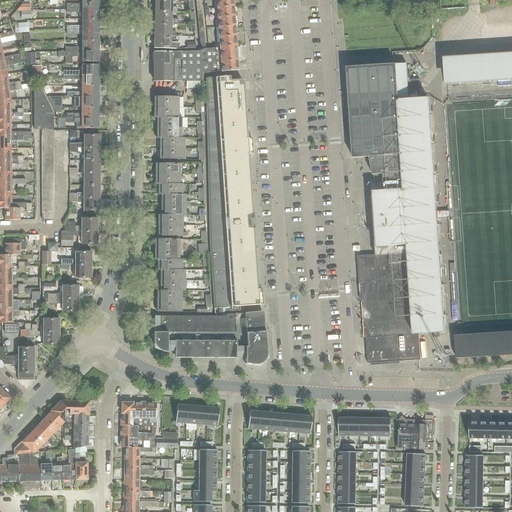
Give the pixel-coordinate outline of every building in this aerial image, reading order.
[(81,0),(81,4),(66,4),(66,9),(99,9),(99,8),(98,8),(98,6),(99,6),(98,0),(81,0)] [(173,1),(156,0),(156,1),(156,8),(156,11),(155,11),(155,12),(172,12),(177,13),(177,7),(172,7),(173,1)] [(232,0),(215,0),(219,48),(236,47),(235,27),(234,16),(233,7),(232,0)] [(426,0),(428,10),(437,9),(435,0),(426,0)] [(99,9),(66,9),(66,13),(81,13),(81,19),(99,19),(99,11),(98,11),(98,9),(99,9)] [(30,11),(21,12),(21,20),(32,19),(32,11),(30,11)] [(172,12),(155,12),(155,13),(155,20),(155,23),(155,24),(172,25),(175,25),(178,25),(178,19),(172,19),(172,12)] [(66,26),(66,30),(99,30),(98,30),(98,28),(99,28),(99,19),(81,19),(81,26),(66,26)] [(28,23),(18,24),(19,33),(29,33),(28,23)] [(172,25),(155,24),(155,25),(155,32),(155,35),(155,36),(154,36),(175,36),(176,31),(172,31),(172,25)] [(99,30),(66,30),(66,35),(81,35),(81,41),(99,41),(99,32),(98,32),(98,30),(99,30)] [(13,36),(0,38),(0,50),(2,50),(1,44),(15,41),(13,36)] [(154,48),(159,49),(179,49),(179,43),(175,43),(175,36),(154,36),(154,37),(155,37),(154,44),(155,44),(155,46),(154,46),(154,47),(154,48)] [(65,47),(65,52),(99,52),(99,51),(98,51),(98,49),(99,49),(99,41),(81,41),(81,47),(65,47)] [(30,44),(23,44),(24,53),(31,52),(30,44)] [(221,72),(238,71),(236,47),(219,48),(221,72)] [(186,81),(202,81),(202,73),(221,72),(219,48),(205,49),(200,49),(200,51),(181,53),(154,53),(154,54),(154,63),(155,63),(155,71),(154,71),(154,80),(154,82),(175,82),(186,81)] [(21,59),(20,54),(4,58),(2,50),(0,50),(0,63),(5,63),(21,59)] [(81,63),(97,63),(99,63),(99,54),(98,54),(98,52),(99,52),(65,52),(65,57),(81,58),(81,63)] [(35,53),(23,53),(28,65),(35,65),(35,53)] [(22,63),(21,59),(5,63),(0,63),(0,76),(8,75),(6,67),(22,63)] [(502,81),(501,59),(446,63),(447,85),(502,81)] [(444,332),(444,331),(429,98),(409,99),(406,63),(396,64),(393,64),(360,66),(354,67),(347,67),(346,67),(348,85),(351,131),(352,158),(356,158),(369,157),(372,175),(374,175),(379,174),(380,182),(374,183),(370,183),(373,216),(373,219),(373,223),(375,256),(379,256),(389,255),(389,258),(359,259),(359,265),(362,301),(364,338),(366,338),(367,364),(421,360),(419,334),(444,332)] [(63,71),(63,75),(99,76),(99,75),(98,75),(98,73),(99,73),(99,65),(97,65),(94,65),(81,65),(81,71),(66,71),(63,71)] [(41,66),(31,66),(31,77),(42,76),(41,66)] [(8,75),(0,76),(0,88),(10,87),(15,86),(14,82),(9,83),(8,75)] [(99,76),(63,75),(63,80),(81,80),(81,86),(99,86),(99,78),(98,78),(98,76),(99,76)] [(251,306),(262,305),(263,305),(262,289),(257,290),(252,227),(248,227),(248,218),(252,218),(247,155),(253,154),(252,139),(246,139),(242,81),(230,82),(230,77),(206,79),(209,245),(214,308),(246,306),(246,307),(251,307),(251,306)] [(186,81),(186,89),(196,89),(196,96),(202,96),(202,81),(186,81)] [(34,130),(36,130),(41,130),(53,130),(53,128),(54,114),(39,84),(34,84),(34,125),(34,130)] [(10,87),(0,88),(0,100),(11,100),(10,91),(15,90),(15,86),(10,87)] [(73,92),(73,97),(98,97),(98,95),(99,95),(99,86),(81,86),(81,92),(73,92)] [(73,97),(73,102),(81,102),(81,108),(99,108),(99,99),(98,99),(98,97),(73,97)] [(179,108),(179,97),(154,97),(154,104),(155,104),(155,107),(154,107),(154,108),(179,108)] [(0,100),(0,112),(11,113),(11,100),(0,100)] [(73,114),(73,118),(98,118),(98,116),(99,116),(99,108),(81,108),(81,114),(73,114)] [(179,108),(154,108),(154,115),(155,115),(155,118),(154,118),(157,118),(165,118),(165,117),(179,118),(179,108)] [(0,124),(11,125),(11,117),(17,117),(23,117),(23,113),(17,113),(11,113),(0,112),(0,124)] [(182,118),(179,118),(165,117),(165,118),(157,118),(157,125),(158,125),(158,128),(157,128),(182,128),(182,118)] [(73,118),(73,123),(81,123),(81,128),(81,129),(94,129),(99,129),(99,128),(99,121),(98,121),(98,119),(98,118),(73,118)] [(0,136),(23,137),(31,137),(31,132),(11,132),(11,128),(11,125),(0,124),(0,136)] [(157,138),(185,138),(182,138),(182,128),(157,128),(157,135),(158,135),(158,138),(157,138)] [(78,144),(78,148),(83,148),(100,148),(99,148),(99,144),(100,144),(100,136),(95,135),(83,135),(83,143),(78,143),(78,144)] [(17,141),(23,141),(23,137),(0,136),(0,148),(11,149),(11,141),(17,141)] [(185,138),(157,138),(157,139),(160,139),(159,145),(161,145),(161,148),(159,148),(159,149),(184,149),(185,138)] [(11,149),(0,148),(0,160),(17,160),(17,157),(17,156),(11,156),(11,149)] [(77,152),(77,153),(83,153),(83,161),(100,161),(100,153),(99,153),(99,149),(100,149),(100,148),(83,148),(78,148),(77,152)] [(159,159),(164,159),(184,159),(184,149),(159,149),(159,156),(161,156),(161,159),(159,159)] [(17,160),(0,160),(0,172),(11,172),(11,165),(17,165),(17,160)] [(100,169),(100,161),(83,161),(83,173),(100,173),(99,173),(99,169),(100,169)] [(180,164),(160,164),(155,164),(155,171),(157,171),(157,174),(155,174),(180,174),(180,164)] [(11,172),(0,172),(0,184),(11,184),(17,184),(17,180),(11,180),(11,172)] [(100,174),(100,173),(83,173),(83,186),(99,186),(100,178),(99,178),(99,174),(100,174)] [(180,174),(155,174),(155,181),(157,181),(157,184),(155,184),(155,185),(183,185),(183,184),(180,184),(180,174)] [(0,196),(9,196),(11,197),(11,184),(0,184),(0,196)] [(183,185),(155,185),(158,185),(158,192),(159,192),(159,195),(158,194),(158,195),(186,195),(183,195),(183,185)] [(77,194),(77,198),(99,198),(99,194),(99,186),(83,186),(83,193),(77,193),(77,194)] [(190,202),(186,202),(186,195),(158,195),(161,195),(161,202),(162,202),(162,205),(161,205),(162,205),(186,205),(186,206),(190,207),(190,202)] [(0,208),(5,209),(5,208),(11,208),(15,208),(20,208),(25,208),(25,204),(25,203),(11,203),(11,197),(9,196),(0,196),(0,208)] [(77,198),(77,202),(83,202),(83,211),(95,211),(100,211),(99,211),(99,203),(99,199),(99,198),(77,198)] [(186,205),(162,205),(161,205),(161,215),(162,215),(183,215),(183,216),(190,216),(190,213),(186,213),(186,206),(186,205)] [(20,220),(20,208),(15,208),(11,208),(5,208),(5,209),(5,220),(20,220)] [(183,215),(162,215),(158,215),(158,222),(159,222),(159,225),(158,225),(158,226),(183,226),(183,216),(183,215)] [(98,219),(83,219),(81,219),(81,227),(75,227),(75,222),(67,222),(67,226),(64,226),(64,231),(81,232),(97,232),(97,231),(97,227),(97,219),(98,219)] [(197,233),(201,233),(201,232),(205,232),(204,221),(200,222),(200,223),(196,223),(197,233)] [(157,236),(183,237),(187,237),(187,233),(183,233),(183,226),(158,226),(157,233),(159,233),(159,236),(157,236)] [(81,232),(64,231),(64,232),(62,232),(61,236),(73,236),(73,237),(81,237),(81,244),(98,244),(97,244),(97,236),(97,232),(81,232)] [(39,235),(28,235),(28,241),(34,241),(34,247),(38,247),(39,247),(39,236),(39,235)] [(61,236),(61,243),(60,247),(73,247),(73,237),(73,236),(61,236)] [(154,249),(154,250),(179,250),(179,239),(154,239),(154,247),(156,247),(156,249),(154,249)] [(25,250),(25,240),(8,240),(8,244),(5,244),(5,255),(12,255),(12,256),(20,255),(20,250),(25,250)] [(207,254),(206,244),(202,244),(202,245),(198,245),(198,254),(202,253),(203,255),(207,254)] [(179,250),(154,250),(154,257),(156,257),(156,260),(179,260),(179,250)] [(51,265),(51,252),(42,252),(42,265),(51,265)] [(69,260),(69,261),(69,265),(75,265),(91,265),(90,265),(90,261),(91,261),(91,253),(91,252),(74,252),(74,253),(75,253),(75,260),(69,260)] [(0,266),(12,267),(12,256),(12,255),(5,255),(0,255),(0,266)] [(156,260),(154,260),(157,260),(157,267),(159,267),(159,270),(182,270),(182,260),(179,260),(156,260)] [(91,265),(75,265),(75,277),(74,277),(74,278),(91,278),(91,277),(91,269),(90,269),(90,266),(91,266),(91,265)] [(0,277),(12,278),(12,267),(0,266),(0,277)] [(159,270),(157,270),(157,271),(160,271),(160,278),(162,278),(162,280),(160,280),(160,281),(185,281),(185,270),(182,270),(159,270)] [(0,277),(0,289),(12,289),(12,278),(0,277)] [(185,281),(160,281),(160,288),(161,288),(161,291),(157,291),(185,291),(185,281)] [(56,294),(56,299),(78,299),(78,298),(78,294),(78,287),(79,287),(79,286),(62,286),(62,287),(62,294),(56,294)] [(12,289),(0,289),(0,300),(12,300),(12,295),(18,295),(18,289),(12,289)] [(182,292),(185,292),(185,291),(157,291),(157,298),(158,298),(158,301),(157,301),(182,301),(182,292)] [(55,303),(55,304),(62,304),(62,311),(61,311),(61,312),(79,312),(79,311),(78,311),(78,303),(77,303),(78,299),(56,299),(55,303)] [(12,300),(0,300),(0,311),(13,311),(13,312),(18,312),(18,311),(18,301),(12,301),(12,300)] [(157,312),(162,312),(182,312),(182,301),(157,301),(157,308),(158,308),(158,311),(157,311),(157,312)] [(206,302),(206,308),(207,309),(197,309),(197,314),(211,314),(210,301),(206,302)] [(0,323),(1,323),(13,323),(13,318),(18,318),(18,315),(18,312),(13,312),(13,311),(0,311),(0,323)] [(215,316),(215,317),(154,316),(153,332),(153,340),(153,342),(154,343),(154,345),(155,346),(155,347),(156,347),(157,348),(158,349),(159,350),(161,351),(162,351),(163,352),(168,352),(168,351),(174,351),(174,358),(235,358),(235,357),(245,358),(245,363),(245,364),(251,365),(252,365),(253,365),(255,365),(257,365),(259,365),(260,364),(261,364),(262,363),(263,362),(264,361),(265,360),(266,358),(266,357),(266,356),(267,355),(267,354),(267,352),(265,332),(263,312),(245,313),(215,316)] [(42,320),(43,320),(43,332),(59,332),(58,332),(58,328),(59,328),(59,320),(59,319),(42,319),(42,320)] [(4,333),(18,332),(18,324),(4,324),(4,333)] [(28,336),(43,336),(43,344),(42,344),(42,345),(59,345),(59,344),(59,336),(58,336),(58,332),(59,332),(43,332),(37,332),(31,332),(28,332),(28,336)] [(511,337),(456,341),(457,363),(511,360),(511,337)] [(17,348),(18,348),(18,356),(4,356),(4,361),(34,361),(34,360),(33,360),(33,356),(34,356),(34,348),(17,348)] [(17,373),(17,380),(34,380),(34,373),(34,365),(33,365),(33,361),(34,361),(4,361),(4,365),(11,365),(11,366),(18,366),(18,373),(17,373)] [(0,404),(2,406),(5,403),(6,403),(8,401),(8,400),(9,398),(0,389),(0,404)] [(62,425),(62,414),(63,402),(60,402),(51,411),(52,412),(50,414),(49,413),(44,418),(57,431),(62,425)] [(88,402),(66,402),(64,402),(63,402),(62,414),(64,414),(88,415),(88,410),(89,410),(89,404),(88,404),(88,402)] [(132,418),(132,421),(137,421),(137,426),(137,427),(138,427),(144,427),(144,419),(144,403),(143,403),(142,402),(139,402),(138,403),(133,403),(132,418)] [(144,419),(144,427),(152,427),(156,427),(156,423),(149,423),(149,419),(156,419),(156,408),(156,403),(154,403),(153,402),(151,402),(150,403),(144,403),(144,419)] [(121,425),(121,426),(137,426),(137,421),(132,421),(132,418),(133,403),(122,403),(121,413),(121,425)] [(186,424),(187,406),(177,405),(175,423),(186,424)] [(196,425),(198,407),(187,406),(186,424),(196,425)] [(198,407),(196,425),(206,426),(208,408),(198,407)] [(208,408),(206,426),(217,427),(219,409),(208,408)] [(258,430),(260,412),(249,411),(247,429),(258,430)] [(258,430),(268,431),(270,413),(260,412),(258,430)] [(280,414),(270,413),(268,431),(279,432),(280,414)] [(88,419),(88,415),(64,414),(64,419),(73,419),(73,425),(87,426),(87,424),(88,423),(89,420),(88,419)] [(280,414),(279,432),(289,433),(290,415),(280,414)] [(299,434),(301,416),(290,415),(289,433),(299,434)] [(301,416),(299,434),(310,435),(311,417),(301,416)] [(58,441),(52,435),(57,431),(44,418),(39,424),(40,425),(37,427),(55,445),(58,441)] [(349,436),(349,418),(339,418),(338,436),(349,436)] [(359,436),(360,418),(349,418),(349,436),(359,436)] [(370,419),(360,418),(359,436),(370,437),(370,419)] [(370,419),(370,437),(380,437),(380,419),(370,419)] [(391,419),(380,419),(380,437),(391,437),(391,419)] [(434,421),(399,420),(398,425),(398,449),(433,450),(434,421)] [(469,422),(469,439),(488,439),(488,422),(469,422)] [(488,422),(488,439),(506,439),(507,423),(488,422)] [(87,430),(87,426),(73,425),(64,425),(64,430),(73,430),(73,436),(87,436),(87,435),(88,435),(88,431),(87,430)] [(120,429),(120,432),(121,433),(121,437),(146,437),(146,434),(138,433),(138,427),(137,427),(137,426),(121,426),(121,428),(120,429)] [(34,428),(29,434),(42,446),(46,442),(52,448),(55,445),(37,427),(35,429),(34,428)] [(146,434),(146,437),(152,438),(155,438),(156,427),(152,427),(152,434),(146,434)] [(32,453),(37,453),(39,453),(37,451),(42,446),(29,434),(24,439),(25,440),(23,442),(22,442),(21,443),(32,453)] [(87,447),(87,446),(88,445),(88,442),(87,441),(87,436),(64,436),(64,441),(73,441),(73,449),(75,449),(87,447)] [(125,448),(138,448),(138,442),(150,442),(150,441),(152,441),(152,438),(146,437),(121,437),(121,441),(120,442),(120,445),(121,446),(121,448),(125,448)] [(162,439),(156,439),(156,448),(177,449),(177,440),(162,439)] [(21,443),(14,450),(15,455),(18,455),(20,455),(29,454),(32,453),(21,443)] [(75,479),(75,480),(87,480),(87,470),(88,469),(88,466),(87,465),(87,463),(79,463),(79,457),(87,457),(87,447),(75,449),(75,463),(75,475),(75,479)] [(140,452),(152,452),(152,448),(149,448),(138,448),(125,448),(124,456),(125,456),(125,458),(124,458),(124,459),(140,459),(140,452)] [(73,479),(73,474),(73,463),(75,463),(75,449),(75,450),(68,451),(68,463),(64,463),(64,462),(62,462),(62,480),(73,480),(73,479)] [(199,461),(216,461),(217,450),(199,450),(199,461)] [(265,462),(265,451),(247,451),(247,461),(265,462)] [(292,462),(310,462),(310,451),(292,451),(292,462)] [(52,481),(51,464),(51,452),(45,452),(45,461),(40,461),(41,481),(52,481)] [(338,463),(356,463),(356,452),(338,452),(338,463)] [(39,453),(37,453),(32,453),(29,454),(30,481),(41,481),(40,461),(40,453),(39,453)] [(20,455),(18,455),(19,482),(30,481),(29,454),(20,455)] [(425,455),(407,454),(407,464),(425,465),(425,455)] [(18,455),(15,455),(6,456),(7,465),(7,482),(19,482),(18,455)] [(465,456),(465,466),(483,467),(483,456),(465,456)] [(62,480),(62,462),(62,457),(61,457),(61,458),(57,458),(57,457),(56,457),(56,464),(51,464),(52,481),(62,480)] [(140,461),(140,459),(124,459),(125,459),(125,461),(124,461),(124,469),(149,470),(149,466),(140,466),(140,461)] [(216,471),(216,461),(199,461),(198,471),(216,471)] [(247,472),(265,472),(265,462),(247,461),(247,472)] [(310,462),(292,462),(291,472),(309,473),(310,462)] [(356,473),(356,463),(338,463),(338,473),(356,473)] [(407,464),(406,475),(424,476),(425,465),(407,464)] [(465,477),(483,477),(483,467),(465,466),(465,477)] [(124,480),(139,480),(140,475),(153,475),(153,470),(149,470),(124,469),(124,478),(125,478),(125,480),(124,480)] [(216,471),(198,471),(198,481),(216,482),(216,471)] [(265,472),(247,472),(247,482),(265,482),(265,472)] [(309,473),(291,472),(291,483),(309,483),(309,473)] [(338,483),(356,484),(356,473),(338,473),(338,483)] [(424,476),(406,475),(406,485),(424,486),(424,476)] [(465,477),(465,487),(483,487),(483,477),(465,477)] [(139,480),(124,480),(125,480),(125,482),(124,482),(124,491),(142,491),(142,484),(139,484),(139,480)] [(216,482),(198,481),(198,491),(211,492),(216,492),(216,482)] [(264,493),(265,482),(247,482),(246,492),(264,493)] [(309,493),(309,483),(291,483),(291,493),(309,493)] [(338,494),(356,494),(356,484),(338,483),(338,494)] [(424,486),(406,485),(406,495),(423,496),(424,486)] [(483,498),(483,487),(465,487),(465,497),(483,498)] [(142,491),(124,491),(124,500),(125,500),(125,502),(124,502),(139,502),(139,497),(149,497),(149,492),(142,492),(142,491)] [(198,491),(193,491),(193,502),(211,503),(211,492),(198,491)] [(246,492),(246,503),(264,503),(264,493),(246,492)] [(309,504),(309,493),(291,493),(291,504),(309,504)] [(338,494),(337,504),(355,505),(356,494),(338,494)] [(423,507),(423,496),(406,495),(405,506),(423,507)] [(483,498),(465,497),(465,508),(483,508),(483,498)] [(139,502),(124,502),(125,502),(125,504),(124,504),(123,511),(138,511),(139,507),(157,507),(157,502),(139,502)]
